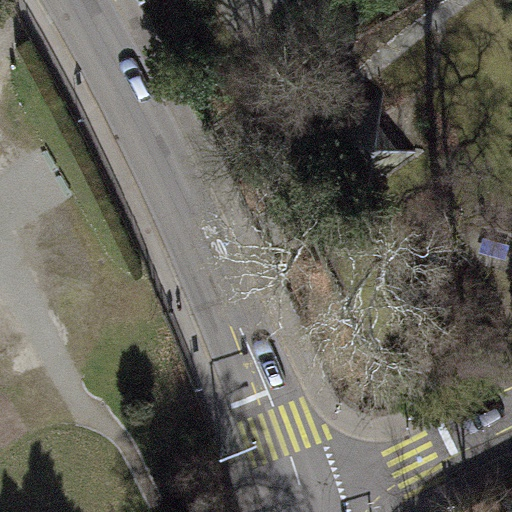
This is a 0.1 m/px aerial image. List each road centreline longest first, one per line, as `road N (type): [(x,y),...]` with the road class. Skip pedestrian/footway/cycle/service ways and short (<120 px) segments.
road 1 (tertiary): [(83,0),(258,370),(307,511)]
road 2 (secondary): [(511,415),(325,511)]
